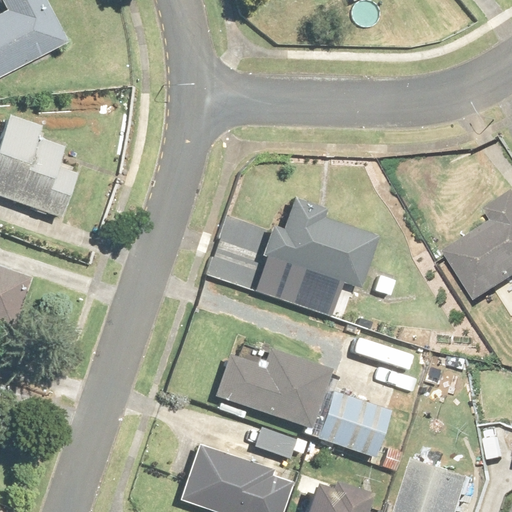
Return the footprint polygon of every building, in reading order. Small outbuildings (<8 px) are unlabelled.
[(0,80),(68,45),(44,0),(0,0),(0,2),(6,13),(0,15),(0,80)] [(41,134),(4,122),(0,133),(0,200),(60,220),(75,173),(58,168),(64,149),(39,142),(41,134)] [(328,211),(293,199),(281,232),(272,229),(264,254),(251,289),(328,317),(341,282),(363,290),(381,240),(325,220),(328,211)] [(495,224),(450,254),(483,303),(511,283),(511,199),(489,214),(495,224)] [(32,276),(0,265),(0,326),(15,331),(32,276)] [(263,371),(229,359),(216,396),(304,428),(301,435),(370,459),(387,412),(325,390),(331,373),(270,351),(263,371)] [(407,385),(356,368),(351,384),(402,400),(407,385)] [(294,438),(261,426),(253,449),(286,460),(294,438)] [(178,503),(206,511),(280,511),(290,483),(268,476),(270,469),(196,446),(178,503)] [(462,511),(474,478),(419,460),(401,511),(462,511)] [(331,490),(315,485),(306,511),(363,511),(361,511),(366,493),(334,483),(331,490)]
